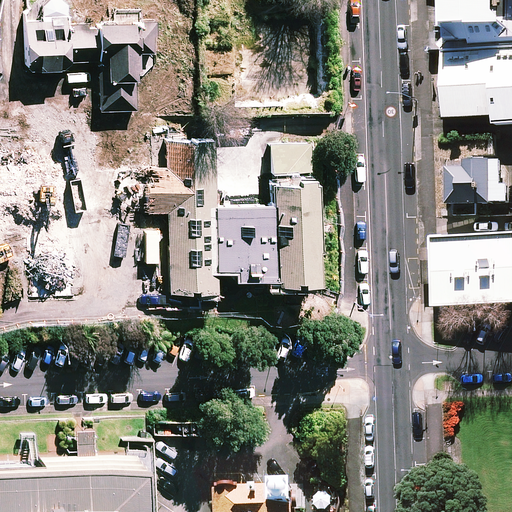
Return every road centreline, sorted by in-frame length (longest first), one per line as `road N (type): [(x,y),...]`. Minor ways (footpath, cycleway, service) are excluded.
road 1 (residential): [(0,384),(392,365)]
road 2 (tertiary): [(378,0),(392,365)]
road 3 (tertiary): [(392,365),(397,511)]
road 4 (residential): [(392,365),(511,361)]
